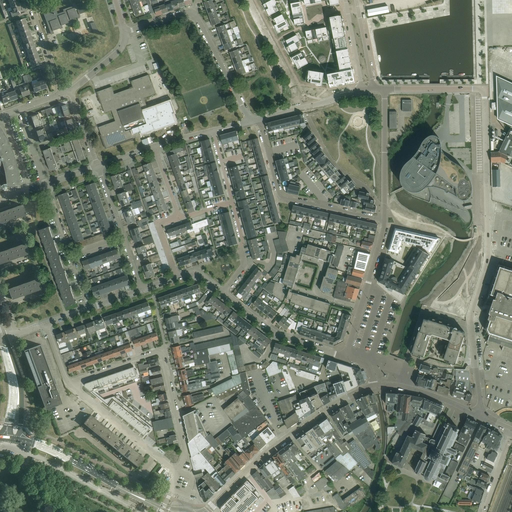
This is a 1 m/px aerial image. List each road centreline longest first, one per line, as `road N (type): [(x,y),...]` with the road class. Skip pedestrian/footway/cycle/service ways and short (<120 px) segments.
road 1 (unclassified): [(478,415),(458,286),(487,220),(483,89),(445,89)]
road 2 (residential): [(374,385),(268,450),(208,509)]
road 3 (residential): [(249,121),(196,15),(185,11),(124,31)]
road 4 (residential): [(384,220),(279,195),(258,119)]
road 5 (unclassified): [(176,277),(160,228),(176,208),(154,147)]
road 6 (residential): [(345,356),(265,327),(223,293)]
road 7 (residential): [(245,262),(212,130)]
road 8 (secondary): [(10,449),(133,507)]
road 9 (residential): [(384,220),(383,88)]
road 10 (secondary): [(133,495),(20,440)]
road 11 (residential): [(155,353),(183,446),(178,468)]
road 12 (unknown): [(399,367),(375,356),(394,296),(368,281)]
